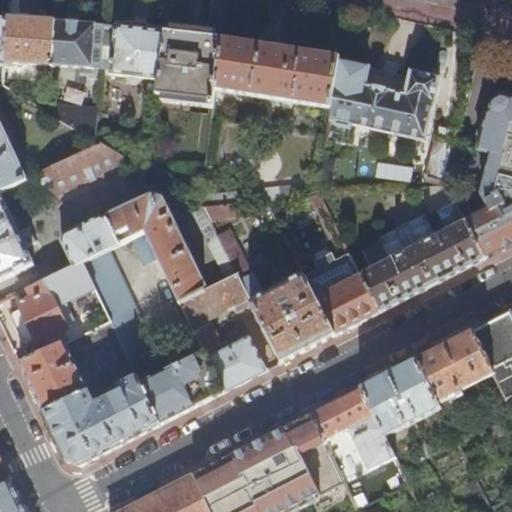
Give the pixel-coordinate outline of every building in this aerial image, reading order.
[(9,21),(9,18),(0,17),(0,64),(6,65),(6,62),(9,21)] [(19,21),(9,21),(6,62),(56,66),(59,20),(20,18),(19,21)] [(97,24),(59,20),(56,66),(103,69),(107,27),(98,27),(97,24)] [(112,74),(160,80),(166,32),(118,25),(116,36),(112,36),(111,43),(116,43),(112,74)] [(212,106),(216,107),(218,92),(225,39),(166,32),(160,80),(159,94),(212,100),(212,106)] [(225,39),(218,92),(334,109),(341,61),(342,57),(225,39)] [(341,61),(334,109),(331,121),(337,123),(337,127),(351,130),(352,125),(429,141),(442,79),(414,72),(409,95),(393,92),(394,91),(373,86),(372,87),(367,86),(372,68),(341,61)] [(467,221),(487,260),(511,246),(511,98),(505,97),(496,102),(492,112),(491,113),(480,150),(495,154),(484,195),(491,210),(467,221)] [(52,114),(97,140),(100,108),(53,105),(52,114)] [(0,194),(3,193),(29,180),(0,115),(0,194)] [(429,181),(443,185),(447,185),(447,182),(459,131),(442,127),(439,137),(438,137),(428,177),(430,178),(429,181)] [(105,145),(40,175),(52,198),(131,162),(105,145)] [(0,194),(0,283),(37,266),(29,248),(37,244),(31,229),(21,232),(3,193),(0,194)] [(161,258),(183,304),(208,292),(164,203),(154,200),(112,220),(104,217),(67,235),(64,242),(77,267),(85,263),(111,251),(134,240),(149,233),(161,258)] [(205,207),(213,223),(237,217),(236,203),(205,207)] [(230,280),(240,276),(213,223),(205,207),(204,205),(195,210),(230,280)] [(364,276),(383,313),(437,286),(487,260),(467,221),(439,237),(427,215),(411,223),(422,246),(409,252),(400,235),(398,229),(382,237),(383,241),(393,260),(375,270),(364,276)] [(422,246),(411,223),(398,229),(400,235),(409,252),(422,246)] [(147,265),(161,258),(149,233),(134,240),(147,265)] [(366,250),(375,270),(393,260),(383,241),(366,250)] [(98,290),(113,324),(128,354),(154,341),(111,251),(85,263),(98,290)] [(307,277),(318,299),(364,276),(352,255),(338,263),(342,269),(325,277),(322,271),(307,277)] [(77,267),(31,289),(36,299),(22,305),(24,310),(15,315),(14,320),(19,329),(19,330),(24,340),(30,343),(38,339),(40,343),(77,325),(67,304),(98,290),(85,263),(77,267)] [(254,305),(285,364),(311,351),(337,337),(318,299),(307,277),(307,276),(275,293),(271,287),(267,289),(271,295),(262,300),(257,290),(262,287),(255,273),(242,280),(254,305)] [(207,353),(227,394),(256,379),(269,372),(252,339),(226,352),(211,319),(238,306),(241,311),(254,305),(242,280),(240,276),(230,280),(208,292),(183,304),(207,353)] [(318,299),(337,337),(360,325),(383,313),(364,276),(318,299)] [(511,314),(506,317),(475,334),(496,376),(509,401),(511,399),(511,314)] [(496,376),(475,334),(453,345),(419,362),(440,405),(496,376)] [(128,354),(132,361),(158,349),(154,341),(128,354)] [(46,416),(70,464),(85,467),(118,450),(163,426),(144,385),(140,379),(122,388),(125,393),(98,406),(69,345),(23,366),(46,416)] [(144,385),(163,426),(190,412),(227,394),(207,353),(144,385)] [(440,405),(419,362),(388,378),(364,390),(387,437),(443,410),(440,405)] [(387,437),(364,390),(340,402),(314,415),(327,443),(352,431),(363,455),(371,472),(397,459),(387,437)] [(327,443),(314,415),(247,450),(195,477),(211,511),(296,511),(349,488),(339,467),(327,443)] [(352,431),(327,443),(339,467),(363,455),(352,431)] [(0,486),(10,481),(0,459),(0,486)] [(211,511),(195,477),(126,511),(211,511)] [(0,511),(25,511),(10,481),(0,486),(0,511)]
